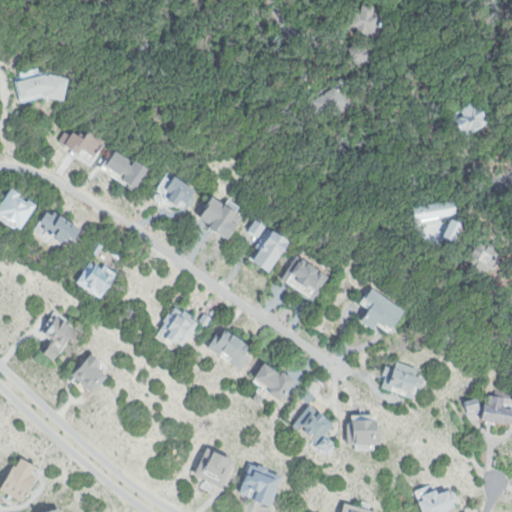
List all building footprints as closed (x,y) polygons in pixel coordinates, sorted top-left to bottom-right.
[(356,0),(363,0),(375,2),(372,9),(383,12),(379,40),(367,38),(364,44),(369,49),(357,61),(344,49),(353,38),(356,0)] [(15,77),(22,102),(43,96),(64,100),(70,76),(43,68),(15,77)] [(338,80),(353,106),(323,123),(309,97),(338,80)] [(445,116),(463,144),(490,127),(472,98),(445,116)] [(88,129),(104,139),(92,160),(58,140),(67,124),(85,135),(88,129)] [(114,149),(147,171),(136,189),(102,167),(114,149)] [(170,171),(196,190),(185,205),(171,208),(153,195),(170,171)] [(0,205),(12,188),(36,205),(19,230),(0,217),(0,205)] [(55,209),(82,226),(72,241),(66,237),(60,245),(41,232),(46,225),(40,221),(45,210),(51,214),(55,209)] [(256,215),(290,237),(269,270),(250,257),(260,241),(246,232),(256,215)] [(480,233),(504,245),(489,274),(465,262),(480,233)] [(96,241),(103,246),(96,257),(88,252),(96,241)] [(299,251),(331,270),(312,300),(281,280),(299,251)] [(100,261),(117,272),(102,295),(78,281),(91,261),(97,265),(100,261)] [(372,287),(404,310),(388,332),(377,324),(372,330),(360,321),(369,308),(361,302),(372,287)] [(173,305),(196,321),(204,309),(214,316),(206,327),(199,322),(185,344),(159,327),(173,305)] [(56,312),(79,325),(58,362),(41,353),(51,336),(45,332),(56,312)] [(226,330),(248,345),(243,353),(250,358),(243,368),(208,346),(218,332),(222,335),(226,330)] [(91,352),(102,362),(97,368),(108,378),(93,395),(71,374),(91,352)] [(395,359),(419,368),(416,375),(423,379),(421,388),(416,387),(414,397),(382,387),(386,373),(381,372),(384,363),(392,365),(395,359)] [(265,363),(280,374),(283,370),(294,378),(281,398),(254,379),(265,363)] [(257,390),(266,396),(260,405),(252,399),(257,390)] [(306,390),(314,396),(310,401),(335,423),(325,434),(335,443),(327,453),(292,425),(307,406),(298,398),(306,390)] [(484,403),(482,419),(511,422),(511,393),(491,390),(489,403),(484,403)] [(207,446),(235,460),(222,486),(194,473),(207,446)] [(0,489),(25,502),(34,483),(28,480),(35,465),(17,456),(0,489)] [(418,493),(426,511),(449,511),(448,509),(459,504),(452,487),(437,494),(434,486),(418,493)] [(342,511),(345,502),(380,511),(379,511),(342,511)]
